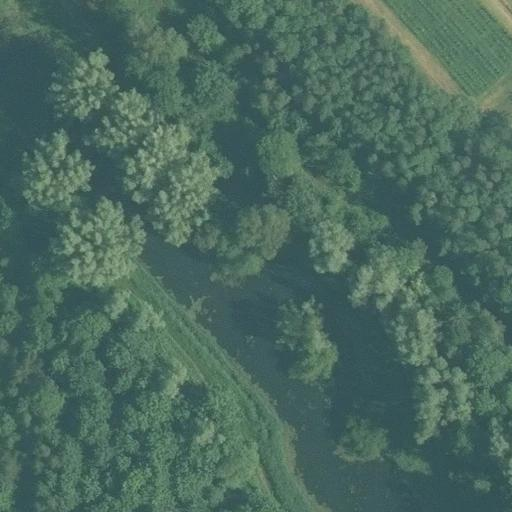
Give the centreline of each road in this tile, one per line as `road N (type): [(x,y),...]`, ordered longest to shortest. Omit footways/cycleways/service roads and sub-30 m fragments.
road 1 (track): [(65,0),(124,84),(218,180),(357,286),(385,317),(434,460),(462,511)]
road 2 (track): [(276,511),(236,407),(67,232)]
